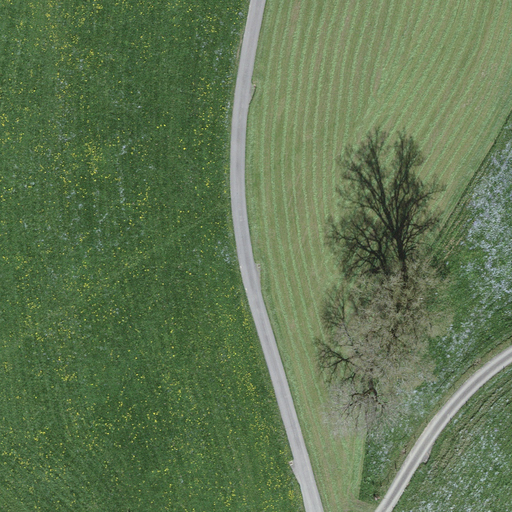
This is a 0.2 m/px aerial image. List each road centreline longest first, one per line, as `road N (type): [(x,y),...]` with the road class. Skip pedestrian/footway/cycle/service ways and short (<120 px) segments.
road 1 (unclassified): [(256,0),(238,128),(242,237),(315,511)]
road 2 (track): [(383,511),(453,405),(511,354)]
